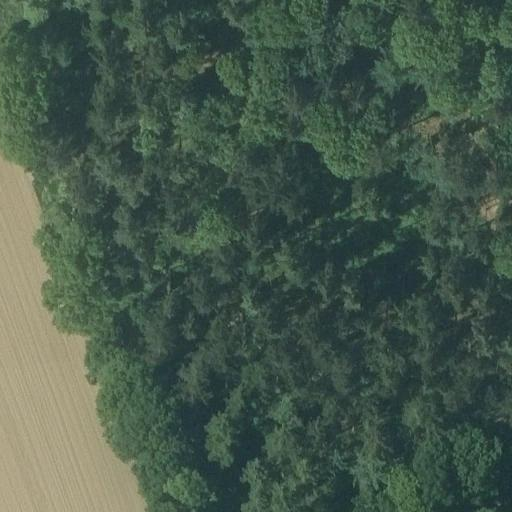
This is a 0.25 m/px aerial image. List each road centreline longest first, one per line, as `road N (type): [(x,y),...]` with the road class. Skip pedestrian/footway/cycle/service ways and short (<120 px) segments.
road 1 (track): [(120,511),(100,463),(91,338),(0,78)]
road 2 (track): [(511,418),(383,511)]
